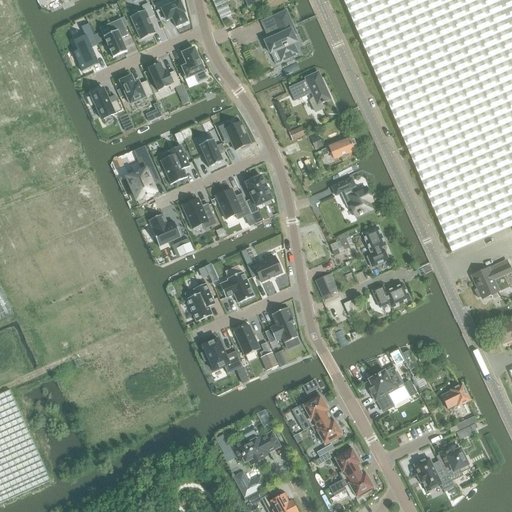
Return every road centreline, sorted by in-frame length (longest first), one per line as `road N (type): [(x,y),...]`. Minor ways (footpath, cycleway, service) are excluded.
road 1 (tertiary): [(511,423),(318,0)]
road 2 (residential): [(205,31),(274,157)]
road 3 (residential): [(274,157),(300,290)]
road 4 (residential): [(205,31),(86,83)]
road 5 (residential): [(158,208),(274,157)]
